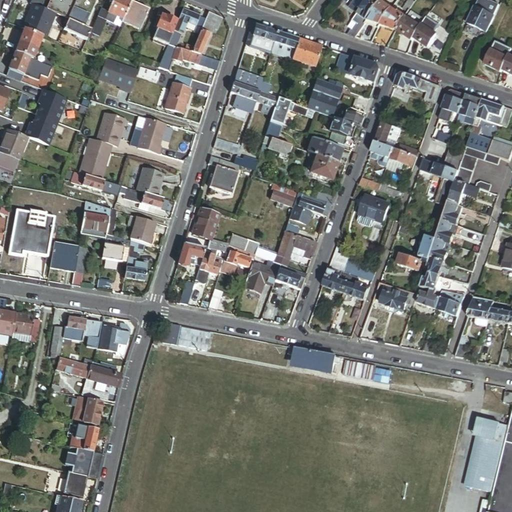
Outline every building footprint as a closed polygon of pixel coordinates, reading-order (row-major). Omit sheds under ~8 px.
[(50,0),(46,10),(69,21),(74,8),(77,0),(50,0)] [(123,20),(131,3),(125,0),(113,0),(104,21),(113,25),(117,17),(123,20)] [(362,0),(366,2),(376,10),(381,3),(383,0),(362,0)] [(397,32),(405,18),(415,4),(411,1),(401,15),(399,14),(397,15),(392,11),(381,27),(397,32)] [(347,36),(355,38),(367,22),(376,10),(366,2),(351,22),(357,25),(352,31),(351,30),(347,36)] [(149,11),(131,3),(123,20),(122,23),(140,31),(149,11)] [(367,22),(381,27),(392,11),(381,3),(376,10),(367,22)] [(83,27),(88,14),(74,8),(69,21),(83,27)] [(486,33),(494,17),(489,15),(490,12),(485,9),(483,12),(475,8),(467,24),(486,33)] [(191,15),(182,11),(172,36),(171,38),(178,40),(180,35),(182,36),(186,24),(195,28),(194,33),(199,35),(205,20),(198,17),(191,15)] [(222,20),(208,14),(205,20),(199,35),(192,54),(201,57),(213,29),(217,31),(222,20)] [(166,18),(161,16),(155,30),(157,30),(171,36),(176,21),(166,17),(166,18)] [(113,25),(120,28),(122,23),(123,20),(117,17),(113,25)] [(421,28),(405,18),(397,32),(412,42),(414,39),(421,28)] [(439,26),(427,19),(421,28),(414,39),(430,49),(437,37),(434,35),(439,26)] [(83,27),(69,21),(64,31),(86,41),(87,39),(91,30),(83,27)] [(255,27),(252,36),(252,37),(274,44),(277,34),(255,27)] [(36,51),(42,37),(24,30),(19,44),(36,51)] [(171,36),(157,30),(153,41),(168,47),(168,46),(171,38),(172,36),(171,36)] [(277,34),(274,44),(291,50),(288,59),(292,60),(298,41),(277,34)] [(168,46),(177,49),(182,36),(180,35),(178,40),(171,38),(168,46)] [(274,44),(252,37),(249,44),(271,52),(274,44)] [(87,39),(86,41),(81,52),(105,62),(108,54),(97,48),(99,44),(87,39)] [(321,48),(298,41),(292,60),(291,61),(314,68),(321,48)] [(508,60),(511,51),(511,49),(496,41),(491,51),(508,60)] [(36,51),(19,44),(16,53),(30,59),(33,60),(36,51)] [(271,52),(271,54),(288,59),(291,50),(274,44),(271,52)] [(168,47),(158,69),(168,72),(172,60),(181,63),(182,61),(190,63),(198,66),(201,57),(192,54),(177,49),(168,46),(168,47)] [(501,73),(503,71),(508,60),(491,51),(484,65),(501,73)] [(511,51),(508,60),(503,71),(511,75),(511,51)] [(30,59),(16,53),(6,77),(21,83),(24,73),(30,59)] [(378,67),(342,55),(337,71),(375,85),(380,71),(378,67)] [(219,63),(201,57),(198,66),(216,72),(219,63)] [(54,62),(43,58),(41,63),(42,63),(51,67),(57,69),(58,67),(53,66),(54,62)] [(33,60),(30,59),(24,73),(36,78),(39,70),(42,63),(41,63),(33,60)] [(48,73),(51,67),(42,63),(39,70),(48,73)] [(165,77),(140,69),(138,76),(163,84),(165,77)] [(252,77),(238,72),(236,79),(249,84),(251,78),(252,77)] [(399,77),(396,87),(406,90),(407,87),(428,94),(425,101),(437,105),(442,90),(441,87),(403,75),(399,77)] [(262,83),(251,78),(249,84),(260,88),(262,83)] [(316,82),(306,110),(332,119),(342,91),(316,82)] [(260,93),(234,84),(231,94),(240,98),(256,103),(260,93)] [(189,91),(173,85),(165,111),(181,116),(189,91)] [(278,100),(282,90),(270,86),(267,96),(278,100)] [(9,94),(0,89),(0,112),(2,113),(9,94)] [(43,100),(37,116),(58,124),(67,101),(44,91),(41,99),(43,100)] [(267,96),(260,93),(256,103),(265,107),(275,110),(278,100),(267,96)] [(466,96),(464,104),(460,116),(476,121),(483,101),(466,96)] [(254,111),(256,103),(240,98),(237,105),(254,111)] [(464,104),(447,98),(440,120),(449,123),(453,114),(460,116),(464,104)] [(81,106),(89,109),(91,101),(84,99),(81,106)] [(295,106),(278,100),(275,110),(273,118),(270,124),(279,128),(283,129),(285,121),(283,120),(285,117),(282,116),(284,110),(288,111),(289,109),(293,110),(295,106)] [(511,116),(511,110),(483,101),(476,121),(468,147),(467,149),(501,160),(510,163),(511,158),(511,148),(494,142),(480,138),(482,130),(479,128),(482,120),(491,124),(494,116),(502,118),(499,126),(508,129),(511,116)] [(273,118),(275,110),(265,107),(263,114),(273,118)] [(292,114),(293,110),(289,109),(288,111),(284,110),(282,116),(285,117),(283,120),(285,121),(286,121),(289,113),(292,114)] [(359,129),(363,120),(354,117),(350,115),(346,114),(344,119),(342,123),(351,126),(355,128),(359,129)] [(111,147),(116,149),(125,121),(105,115),(96,143),(111,147)] [(26,138),(28,139),(50,147),(58,124),(37,116),(31,131),(29,130),(26,138)] [(491,124),(499,126),(502,118),(494,116),(491,124)] [(159,147),(166,126),(147,120),(141,138),(137,149),(158,156),(161,147),(159,147)] [(338,122),(334,120),(330,132),(333,133),(347,138),(351,126),(342,123),(338,122)] [(279,128),(270,124),(266,139),(274,142),(279,128)] [(402,132),(382,124),(375,143),(387,147),(389,140),(398,143),(402,132)] [(355,128),(351,126),(347,138),(351,140),(355,128)] [(495,138),(500,139),(504,129),(499,127),(495,138)] [(0,150),(0,155),(19,163),(28,139),(26,138),(8,131),(0,150)] [(333,133),(330,141),(344,146),(347,138),(333,133)] [(229,138),(218,134),(217,140),(227,143),(229,138)] [(441,134),(438,142),(449,146),(452,138),(441,134)] [(141,138),(134,135),(130,147),(137,149),(141,138)] [(511,148),(511,143),(500,139),(495,138),(494,142),(511,148)] [(274,142),(266,139),(263,146),(268,147),(270,148),(268,151),(281,155),(288,157),(289,158),(290,153),(293,154),(294,149),(274,142)] [(338,164),(343,150),(313,139),(308,154),(315,156),(338,164)] [(96,143),(89,140),(78,175),(100,182),(111,147),(96,143)] [(238,156),(241,148),(227,143),(217,140),(214,148),(238,156)] [(387,147),(375,143),(372,154),(378,156),(385,159),(390,161),(394,150),(387,147)] [(450,149),(447,158),(463,164),(467,149),(468,147),(462,145),(460,153),(450,149)] [(268,147),(263,146),(259,159),(263,160),(268,147)] [(418,158),(420,153),(407,149),(405,154),(417,158),(418,158)] [(501,160),(467,149),(463,164),(459,174),(456,183),(467,186),(469,187),(478,160),(498,167),(501,160)] [(399,152),(394,150),(390,161),(400,164),(413,169),(417,158),(405,154),(399,152)] [(0,165),(16,172),(19,163),(0,155),(0,165)] [(332,181),(338,164),(315,156),(312,164),(315,165),(312,174),(332,181)] [(255,172),(258,163),(244,158),(243,161),(237,159),(235,166),(241,167),(255,172)] [(463,164),(447,158),(444,168),(459,174),(463,164)] [(235,166),(220,161),(218,168),(216,167),(208,189),(231,196),(241,167),(235,166)] [(400,164),(390,161),(387,170),(396,173),(400,164)] [(444,168),(425,161),(422,169),(433,174),(432,177),(449,183),(440,207),(447,209),(449,204),(456,183),(459,174),(444,168)] [(164,176),(143,169),(136,192),(157,199),(164,176)] [(100,182),(78,175),(76,183),(82,185),(81,187),(100,193),(101,191),(106,193),(105,194),(112,197),(115,186),(100,182)] [(378,194),(381,186),(362,180),(360,187),(378,194)] [(389,184),(383,182),(381,186),(378,194),(385,196),(388,189),(389,184)] [(467,186),(456,183),(449,204),(460,208),(467,186)] [(476,189),(490,194),(492,186),(482,183),(478,185),(476,189)] [(297,193),(273,184),(271,191),(274,192),(271,200),(278,203),(284,205),(291,208),(297,193)] [(331,206),(334,198),(330,197),(332,191),(325,188),(323,194),(319,193),(316,200),(331,206)] [(164,216),(168,203),(157,199),(136,192),(126,189),(124,196),(122,203),(164,216)] [(385,196),(397,200),(399,193),(388,189),(385,196)] [(406,191),(399,193),(397,200),(402,202),(406,191)] [(311,199),(303,195),(298,208),(327,219),(331,206),(316,200),(311,199)] [(367,197),(360,216),(384,225),(390,206),(367,197)] [(106,235),(110,210),(86,203),(81,234),(106,238),(106,235)] [(458,227),(464,209),(460,208),(449,204),(447,209),(443,223),(454,226),(458,227)] [(8,217),(9,211),(2,209),(0,212),(0,214),(6,216),(8,217)] [(219,215),(201,209),(192,236),(210,242),(219,215)] [(112,237),(116,212),(110,210),(106,235),(112,237)] [(231,243),(234,235),(232,235),(230,241),(228,240),(227,245),(212,239),(220,215),(219,215),(210,242),(227,248),(229,242),(231,243)] [(156,225),(137,219),(130,240),(150,246),(156,225)] [(510,225),(501,222),(499,227),(509,230),(510,225)] [(454,226),(443,223),(437,241),(448,245),(452,246),(455,237),(451,236),(454,226)] [(458,227),(454,226),(451,236),(455,237),(456,237),(459,228),(458,227)] [(408,236),(410,231),(401,228),(399,233),(408,236)] [(308,234),(295,229),(292,236),(305,241),(308,234)] [(312,261),(317,245),(305,241),(292,236),(285,233),(277,257),(291,262),(294,255),(291,254),(293,247),(306,252),(304,258),(312,261)] [(130,242),(112,237),(106,235),(106,238),(102,260),(127,264),(129,250),(130,242)] [(248,241),(234,235),(231,243),(230,247),(233,248),(244,252),(248,241)] [(64,238),(55,237),(54,244),(63,246),(64,238)] [(437,241),(427,237),(423,249),(419,259),(430,263),(431,260),(437,241)] [(252,247),(253,242),(248,240),(248,241),(244,252),(249,254),(252,247)] [(448,245),(437,241),(431,260),(446,265),(449,255),(445,254),(448,245)] [(142,254),(144,247),(130,242),(129,250),(137,253),(142,254)] [(230,247),(231,243),(229,242),(227,248),(210,242),(207,250),(225,253),(228,254),(230,247)] [(63,246),(54,244),(50,269),(75,273),(79,249),(63,246)] [(205,249),(184,245),(178,266),(188,267),(188,265),(200,268),(205,249)] [(511,246),(509,246),(503,269),(511,271),(511,246)] [(233,248),(230,247),(228,254),(225,261),(221,272),(234,276),(237,267),(227,264),(233,248)] [(258,249),(252,247),(249,254),(255,256),(258,249)] [(353,252),(339,247),(330,269),(345,274),(349,261),(353,252)] [(79,249),(75,273),(75,274),(83,275),(87,250),(79,248),(79,249)] [(254,262),(255,256),(249,254),(244,252),(233,248),(227,264),(237,267),(237,265),(248,269),(251,261),(254,262)] [(225,253),(207,250),(205,249),(200,268),(199,271),(217,277),(222,260),(225,253)] [(129,250),(127,264),(124,280),(144,283),(147,265),(135,263),(137,253),(129,250)] [(291,262),(277,257),(275,264),(281,266),(289,269),(291,262)] [(426,273),(429,267),(416,262),(411,261),(405,258),(402,257),(398,267),(419,274),(419,271),(426,273)] [(430,263),(419,259),(417,258),(416,262),(429,267),(430,263)] [(446,265),(431,260),(430,263),(429,267),(426,273),(426,274),(441,279),(443,274),(444,269),(446,265)] [(373,282),(377,271),(356,264),(356,263),(349,261),(345,274),(346,274),(352,276),(373,282)] [(281,266),(275,264),(273,263),(270,270),(253,264),(251,270),(244,290),(258,295),(262,284),(264,284),(273,288),(275,283),(279,272),(281,266)] [(289,269),(281,266),(279,272),(305,281),(307,275),(289,269)] [(345,274),(330,269),(330,272),(337,274),(336,277),(344,279),(346,274),(345,274)] [(301,292),(305,281),(279,272),(275,283),(301,292)] [(350,281),(352,276),(346,274),(344,279),(336,277),(337,274),(330,272),(323,288),(345,296),(350,281)] [(441,279),(426,274),(421,290),(437,293),(438,289),(439,285),(441,279)] [(366,303),(371,289),(356,284),(356,283),(350,281),(345,296),(366,303)] [(99,282),(97,290),(110,292),(111,284),(99,282)] [(188,284),(181,306),(188,307),(195,286),(188,284)] [(410,295),(387,287),(381,306),(404,313),(410,295)] [(437,293),(421,290),(416,304),(437,311),(443,294),(439,293),(437,293)] [(215,291),(213,298),(221,300),(223,294),(215,291)] [(458,318),(466,297),(443,294),(437,311),(458,318)] [(213,298),(209,311),(217,313),(221,300),(213,298)] [(7,301),(0,299),(0,334),(12,337),(16,315),(5,313),(7,301)] [(497,303),(476,299),(469,319),(491,323),(494,311),(497,303)] [(511,322),(511,306),(509,314),(506,313),(506,310),(503,310),(502,313),(494,311),(491,323),(511,326),(511,322)] [(327,320),(335,323),(340,310),(331,307),(327,320)] [(16,315),(12,337),(31,340),(30,342),(37,343),(40,322),(34,321),(35,318),(16,315)] [(67,327),(65,327),(64,331),(63,339),(82,343),(83,336),(90,337),(88,348),(98,350),(102,324),(68,318),(67,327)] [(167,324),(163,344),(239,359),(242,341),(181,329),(181,327),(167,324)] [(113,331),(104,330),(100,350),(117,353),(118,346),(126,348),(131,333),(127,326),(121,325),(120,330),(114,329),(113,331)] [(416,329),(409,326),(404,342),(411,344),(416,329)] [(51,355),(60,357),(63,339),(64,331),(55,330),(51,355)] [(257,341),(244,339),(243,345),(256,348),(257,341)] [(428,339),(423,353),(429,354),(434,341),(428,339)] [(468,347),(460,345),(456,359),(465,361),(468,347)] [(126,348),(118,346),(117,353),(116,356),(121,357),(124,355),(126,348)] [(333,377),(337,357),(297,349),(295,357),(293,369),(298,370),(298,369),(328,374),(328,376),(333,377)] [(511,353),(504,351),(501,363),(508,365),(511,353)] [(83,367),(59,361),(56,374),(89,382),(92,369),(83,367)] [(93,365),(92,369),(101,371),(114,374),(115,368),(102,365),(102,367),(93,365)] [(61,388),(54,387),(52,395),(59,396),(61,388)] [(81,400),(77,424),(96,428),(97,422),(87,420),(90,402),(81,400)] [(103,404),(90,402),(87,420),(97,422),(100,423),(103,404)] [(511,414),(510,425),(492,492),(487,511),(511,511),(511,510),(511,414)] [(484,428),(487,420),(479,417),(474,435),(476,435),(479,426),(484,428)] [(492,492),(510,425),(487,420),(484,428),(479,426),(476,435),(479,436),(466,486),(492,492)] [(72,439),(70,448),(77,450),(93,454),(98,431),(87,429),(85,441),(72,439)] [(92,460),(93,454),(77,450),(76,456),(68,454),(64,471),(67,472),(68,468),(73,469),(71,475),(87,479),(90,479),(92,469),(90,469),(92,460)] [(36,467),(21,463),(20,469),(35,472),(36,467)] [(71,475),(68,474),(63,495),(83,500),(87,479),(71,475)] [(12,487),(6,485),(4,496),(10,498),(12,487)] [(79,511),(82,502),(62,498),(60,507),(58,507),(56,511),(79,511)]
